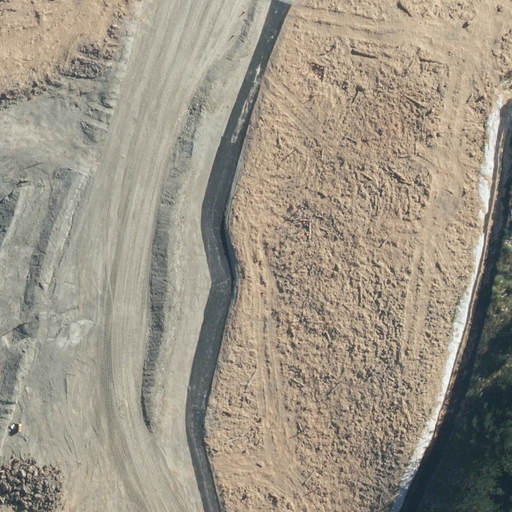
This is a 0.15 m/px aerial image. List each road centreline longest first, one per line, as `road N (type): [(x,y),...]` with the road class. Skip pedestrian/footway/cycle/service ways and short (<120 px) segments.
road 1 (trunk): [(203,0),(46,511)]
road 2 (trunk): [(0,511),(154,0)]
road 3 (track): [(0,472),(76,241),(93,57),(52,0)]
